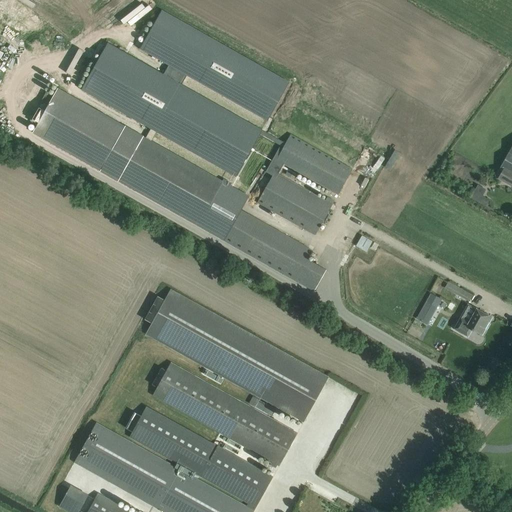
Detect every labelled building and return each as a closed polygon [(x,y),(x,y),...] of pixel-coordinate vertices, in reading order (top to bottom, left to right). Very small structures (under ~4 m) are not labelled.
[(267,121),(289,82),(161,10),(140,49),(169,65),(163,75),(107,43),(81,90),(236,177),(262,130),(181,85),(187,75),(267,121)] [(37,126),(33,133),(224,241),(242,211),(250,197),(58,88),(53,96),(46,91),(30,121),(37,126)] [(276,160),(329,190),(338,194),(352,170),(291,135),(276,160)] [(501,172),(498,178),(511,185),(511,146),(498,171),(501,172)] [(258,203),(306,230),(315,235),(332,205),(275,173),(258,203)] [(488,203),(489,199),(482,197),(484,187),(473,184),(469,198),(488,203)] [(312,251),(304,246),(242,211),(224,241),(314,291),(326,270),(307,259),(312,251)] [(377,250),(379,243),(358,235),(354,248),(367,253),(369,248),(377,250)] [(455,294),(469,302),(473,295),(458,287),(455,294)] [(303,422),(328,377),(171,289),(165,300),(157,296),(144,320),(151,324),(146,334),(303,422)] [(415,320),(427,324),(438,297),(427,292),(415,320)] [(491,317),(489,315),(477,309),(469,322),(461,317),(454,329),(468,336),(472,329),(482,334),(491,317)] [(161,368),(152,384),(157,387),(153,396),(271,462),(269,464),(275,468),(277,464),(279,465),(297,433),(171,363),(166,371),(161,368)] [(146,407),(130,436),(248,502),(256,507),(272,477),(146,407)] [(248,502),(246,507),(96,423),(74,462),(164,511),(252,511),(256,507),(248,502)] [(87,511),(130,511),(98,494),(87,511)] [(302,495),(292,511),(326,511),(328,510),(302,495)]
